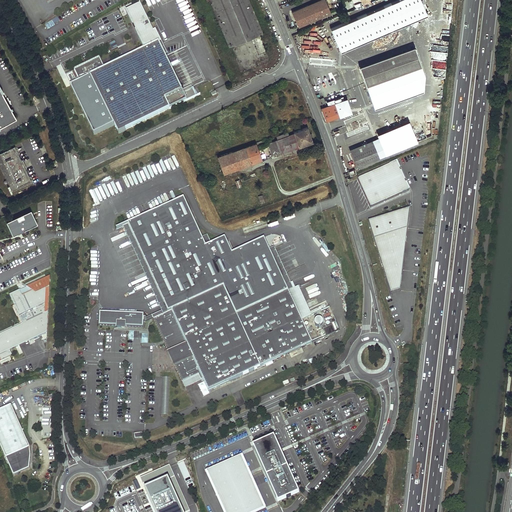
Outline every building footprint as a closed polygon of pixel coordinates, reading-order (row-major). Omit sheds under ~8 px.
[(249,0),(209,0),(217,18),(214,19),(219,31),(222,30),(229,47),(263,33),(249,0)] [(318,0),(292,11),(298,26),(330,13),(324,0),(318,0)] [(420,0),(395,0),(331,27),(341,51),(427,14),(420,0)] [(105,69),(99,58),(74,70),(79,80),(90,75),(118,134),(196,97),(192,87),(183,92),(160,44),(162,43),(157,31),(154,32),(142,6),(127,13),(133,26),(136,25),(138,30),(135,31),(144,50),(105,69)] [(47,28),(60,21),(58,17),(45,24),(47,28)] [(112,49),(117,46),(114,41),(109,44),(112,49)] [(385,57),(359,66),(373,104),(443,78),(437,61),(421,66),(414,46),(385,57)] [(0,128),(1,129),(1,128),(18,120),(14,111),(14,110),(13,110),(13,109),(6,93),(5,91),(5,92),(3,87),(2,85),(0,81),(0,128)] [(329,106),(321,108),(325,121),(328,120),(340,115),(340,114),(346,112),(347,110),(348,109),(349,108),(349,107),(349,106),(348,105),(348,104),(347,103),(346,102),(345,102),(344,102),(342,97),(328,102),(329,106)] [(432,119),(430,116),(408,125),(410,128),(417,125),(432,119)] [(432,119),(417,125),(418,126),(419,125),(420,127),(418,127),(423,139),(437,133),(432,119)] [(399,132),(388,137),(394,151),(423,139),(418,127),(420,127),(419,125),(418,126),(417,125),(410,128),(408,125),(398,129),(399,132)] [(276,140),(280,153),(312,141),(307,127),(293,132),(294,134),(289,135),(288,132),(276,136),(277,140),(276,140)] [(398,129),(350,149),(351,152),(380,140),(388,137),(399,132),(398,129)] [(386,154),(394,151),(388,137),(380,140),(386,154)] [(423,139),(394,151),(396,156),(425,144),(423,139)] [(272,153),(273,155),(280,153),(276,140),(273,141),(271,142),(268,143),(271,150),(272,153)] [(380,140),(351,152),(357,166),(386,154),(380,140)] [(256,143),(217,156),(223,173),(262,160),(256,143)] [(15,146),(9,149),(9,150),(0,154),(0,162),(12,189),(25,183),(26,184),(32,181),(29,176),(28,177),(24,169),(25,168),(27,167),(22,159),(21,159),(20,160),(16,152),(17,151),(15,146)] [(386,154),(357,166),(359,171),(388,159),(386,154)] [(396,162),(357,180),(371,208),(409,190),(396,162)] [(289,291),(264,238),(233,253),(226,237),(207,246),(184,198),(128,224),(168,312),(154,318),(185,387),(203,379),(209,391),(312,343),(302,320),(289,291)] [(410,209),(368,222),(390,291),(400,287),(410,209)] [(13,236),(37,224),(31,211),(6,222),(13,236)] [(45,314),(48,312),(50,276),(27,287),(33,291),(36,294),(47,289),(45,314)] [(22,296),(33,291),(27,287),(20,291),(22,296)] [(298,287),(289,291),(302,320),(311,316),(298,287)] [(0,360),(1,360),(0,359),(11,354),(10,350),(18,347),(14,339),(27,333),(30,341),(47,333),(48,312),(45,314),(47,289),(36,294),(33,291),(22,296),(20,291),(9,296),(14,306),(17,305),(21,314),(19,315),(23,324),(21,325),(0,334),(0,335),(1,338),(0,338),(0,360)] [(14,306),(13,306),(21,325),(23,324),(19,315),(21,314),(17,305),(14,306)] [(101,324),(144,327),(145,314),(101,311),(101,324)] [(321,328),(325,337),(339,332),(335,321),(328,324),(328,325),(321,328)] [(14,339),(18,347),(30,341),(27,333),(14,339)] [(160,415),(168,415),(170,377),(162,377),(160,415)] [(29,459),(31,455),(30,447),(11,405),(0,410),(0,443),(14,475),(29,468),(28,462),(29,459)] [(274,437),(253,446),(278,502),(299,493),(298,491),(280,450),(274,437)] [(242,455),(206,472),(223,511),(256,511),(266,508),(242,455)]
